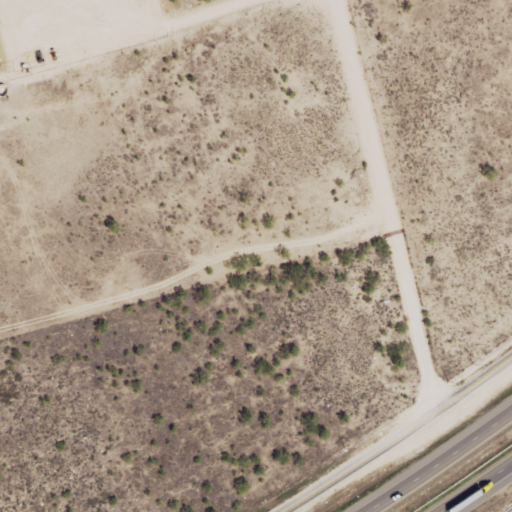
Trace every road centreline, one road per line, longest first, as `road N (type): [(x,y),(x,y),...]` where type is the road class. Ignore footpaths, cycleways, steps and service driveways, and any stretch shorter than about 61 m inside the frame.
road 1 (track): [(444,408),(336,0)]
road 2 (tertiary): [(511,356),(276,511)]
road 3 (motorway): [(511,412),(366,511)]
